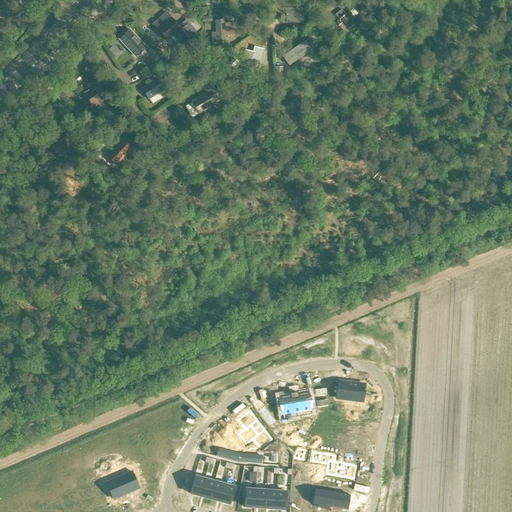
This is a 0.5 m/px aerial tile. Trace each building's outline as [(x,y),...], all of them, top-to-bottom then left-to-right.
[(303,14),(309,14),(309,9),(286,10),(286,22),(303,22),(303,14)] [(168,42),(181,30),(166,13),(153,25),(168,42)] [(347,36),(357,28),(350,20),(353,18),(349,13),(346,16),(346,15),(339,21),(342,24),(339,26),(347,36)] [(233,36),(232,24),(224,24),(224,21),(215,22),(216,34),(211,35),(211,44),(225,43),(225,37),(233,36)] [(136,57),(145,49),(129,30),(119,39),(136,57)] [(283,56),(288,64),(311,48),(305,41),(283,56)] [(245,51),(241,67),(257,71),(263,50),(254,48),(253,54),(245,51)] [(232,68),(238,63),(234,58),(228,64),(232,68)] [(149,81),(148,81),(146,82),(145,84),(147,86),(142,90),(148,100),(164,90),(157,80),(151,84),(149,81)] [(93,107),(110,96),(102,83),(96,87),(91,90),(85,94),(93,107)] [(214,103),(218,101),(214,95),(211,97),(208,93),(192,103),(199,114),(215,104),(214,103)] [(65,147),(72,142),(67,137),(53,147),(60,157),(68,151),(65,147)] [(115,165),(134,146),(125,138),(107,157),(115,165)] [(337,383),(334,400),(361,405),(364,387),(337,383)] [(290,395),(280,396),(282,415),(284,414),(284,418),(296,416),(295,413),(310,410),(307,392),(297,394),(297,392),(290,393),(290,395)] [(266,422),(272,418),(264,407),(258,412),(266,422)] [(251,439),(259,449),(271,439),(249,410),(237,419),(244,428),(237,433),(245,443),(251,439)] [(331,415),(329,424),(336,425),(334,440),(335,441),(335,438),(348,441),(348,443),(350,443),(351,441),(359,442),(361,429),(346,426),(347,418),(331,415)] [(176,430),(175,429),(159,418),(153,426),(169,437),(174,430),(176,431),(176,430)] [(161,452),(159,451),(164,444),(148,432),(139,445),(143,447),(138,454),(151,463),(156,456),(157,458),(161,452)] [(239,463),(239,455),(218,449),(216,457),(238,463),(239,463)] [(305,461),(307,451),(298,450),(294,456),(294,459),(305,461)] [(354,480),(356,466),(335,462),(336,456),(313,452),(311,462),(328,465),(326,475),(354,480)] [(131,468),(135,463),(126,454),(121,460),(131,468)] [(249,456),(248,463),(261,464),(261,457),(249,456)] [(124,495),(139,489),(132,472),(112,480),(112,481),(106,483),(108,487),(108,488),(110,493),(111,493),(113,499),(124,495)] [(189,494),(200,497),(205,479),(194,476),(189,494)] [(200,497),(210,499),(214,482),(205,479),(200,497)] [(210,499),(220,502),(224,484),(214,482),(210,499)] [(94,483),(77,491),(86,511),(88,511),(98,508),(93,498),(99,495),(94,483)] [(224,484),(220,502),(230,505),(235,487),(224,484)] [(243,507),(254,508),(255,490),(245,489),(243,507)] [(254,508),(264,509),(266,491),(255,490),(254,508)] [(347,510),(349,495),(319,490),(316,508),(325,509),(325,507),(347,510)] [(86,511),(77,491),(60,498),(65,510),(71,507),(72,511),(86,511)] [(264,509),(275,509),(276,491),(266,491),(264,509)] [(276,491),(275,509),(285,510),(287,492),(276,491)] [(53,511),(49,500),(32,507),(33,511),(53,511)]
